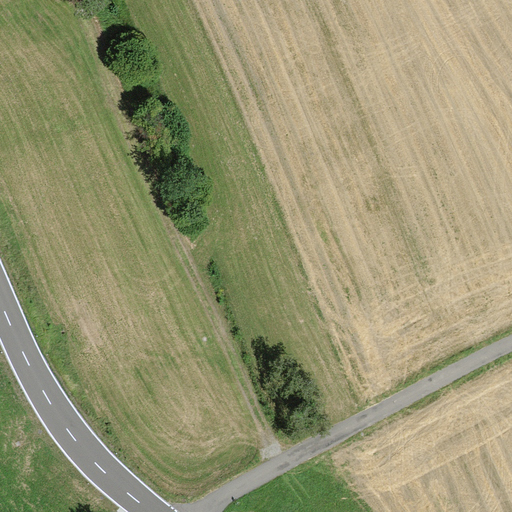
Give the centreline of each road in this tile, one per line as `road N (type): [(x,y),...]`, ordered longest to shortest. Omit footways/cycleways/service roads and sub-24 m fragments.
road 1 (track): [(70,0),(278,468)]
road 2 (residential): [(203,511),(511,338)]
road 3 (tertiary): [(0,300),(56,416),(154,511)]
